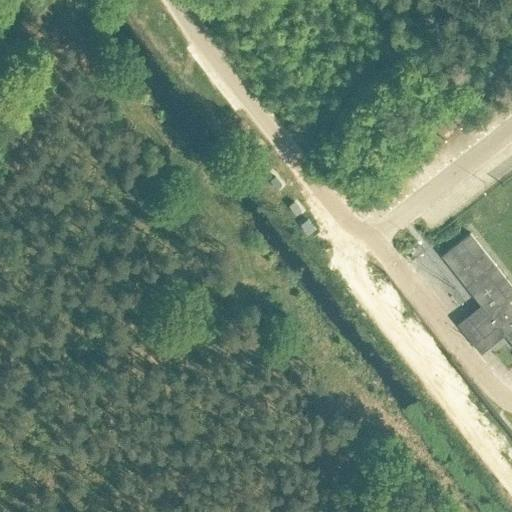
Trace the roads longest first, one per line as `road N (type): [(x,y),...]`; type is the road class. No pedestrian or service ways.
road 1 (track): [(511,480),(378,309),(323,193)]
road 2 (unclassified): [(177,0),(323,193),(373,237)]
